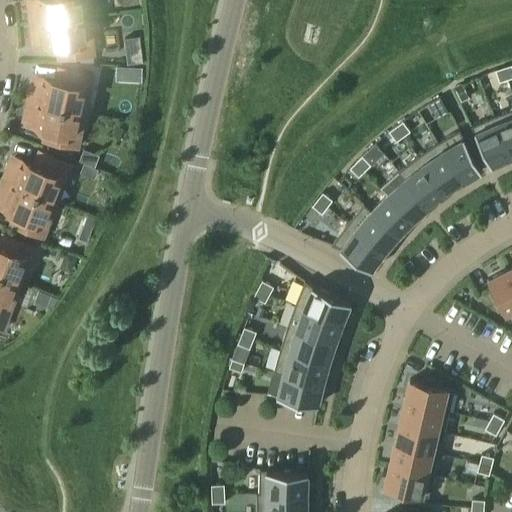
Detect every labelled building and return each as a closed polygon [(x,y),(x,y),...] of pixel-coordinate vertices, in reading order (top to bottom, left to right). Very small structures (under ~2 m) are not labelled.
[(82,17),(80,0),(31,0),(32,3),(28,4),(31,24),(89,16),(82,17)] [(89,17),(89,16),(31,24),(33,43),(37,43),(37,47),(61,44),(63,58),(94,54),(92,39),(85,40),(82,18),(89,17)] [(140,36),(125,38),(126,47),(141,45),(140,36)] [(508,79),(504,68),(496,70),(500,82),(508,79)] [(79,110),(84,86),(91,88),(93,75),(64,69),(61,80),(36,75),(35,81),(32,80),(28,100),(86,112),(86,111),(79,110)] [(456,90),(462,101),(470,97),(464,86),(456,90)] [(448,112),(440,97),(429,103),(438,118),(448,112)] [(85,113),(86,112),(28,100),(24,119),(27,120),(26,124),(51,129),(49,141),(78,147),(81,134),(74,133),(78,111),(85,113)] [(511,155),(511,109),(495,116),(494,116),(511,156),(511,155)] [(511,156),(494,116),(472,126),(491,166),(493,165),(492,164),(493,164),(511,156)] [(411,131),(403,121),(396,126),(404,136),(411,131)] [(404,136),(396,126),(390,131),(397,141),(404,136)] [(460,130),(438,142),(462,181),(480,171),(481,172),(482,171),(460,130)] [(462,181),(438,142),(418,156),(445,193),(462,181)] [(84,149),(80,160),(91,165),(92,162),(94,156),(95,153),(84,149)] [(10,161),(3,179),(58,200),(58,199),(52,197),(61,173),(67,176),(72,164),(46,153),(41,167),(15,157),(13,162),(10,161)] [(94,156),(92,162),(98,164),(101,158),(94,156)] [(371,165),(363,156),(357,162),(365,171),(371,165)] [(445,193),(418,156),(399,171),(428,206),(445,193)] [(365,171),(357,162),(350,168),(359,177),(365,171)] [(85,165),(82,172),(93,176),(95,169),(85,165)] [(428,206),(399,171),(398,171),(381,187),(412,220),(428,206)] [(58,200),(3,179),(0,186),(0,206),(22,215),(18,226),(44,236),(49,224),(42,221),(51,198),(58,200)] [(412,220),(381,187),(380,187),(387,194),(371,210),(364,204),(397,235),(412,220)] [(333,200),(323,192),(318,199),(328,207),(333,200)] [(328,207),(318,199),(313,206),(322,213),(328,207)] [(397,235),(364,204),(348,223),(384,251),(397,235)] [(87,215),(83,226),(92,229),(96,218),(87,215)] [(384,251),(348,223),(332,245),(340,248),(345,252),(355,259),(372,270),(373,268),(372,268),(384,251)] [(32,258),(36,246),(10,236),(5,247),(0,245),(0,273),(22,282),(22,281),(16,279),(25,255),(32,258)] [(66,254),(62,264),(64,269),(70,270),(75,257),(66,254)] [(511,319),(511,274),(509,268),(489,278),(495,291),(492,293),(500,311),(504,309),(510,321),(511,319)] [(22,282),(0,273),(0,314),(8,317),(22,282)] [(263,280),(258,288),(270,294),(274,286),(263,280)] [(305,281),(296,304),(305,308),(342,322),(350,303),(351,304),(351,302),(330,293),(330,292),(319,287),(318,288),(312,285),(306,280),(305,281)] [(266,302),(270,294),(258,288),(254,296),(266,302)] [(39,291),(36,301),(47,305),(51,295),(39,291)] [(335,342),(342,322),(305,308),(296,304),(288,326),(297,329),(335,342)] [(328,362),(335,342),(297,329),(288,326),(281,348),(290,351),(328,362)] [(245,327),(241,335),(254,340),(257,332),(245,327)] [(250,348),(254,340),(241,335),(238,344),(250,348)] [(322,383),(328,362),(290,351),(281,348),(274,371),(284,373),(322,383)] [(230,367),(242,371),(245,363),(232,359),(230,367)] [(318,402),(322,383),(284,373),(279,394),(277,394),(277,395),(319,404),(319,403),(318,402)] [(424,382),(410,379),(405,401),(449,411),(454,389),(443,387),(444,383),(425,378),(424,382)] [(444,432),(449,411),(405,401),(400,422),(444,432)] [(494,413),(490,421),(501,427),(505,419),(494,413)] [(496,435),(501,427),(490,421),(485,428),(496,435)] [(400,422),(395,443),(432,452),(439,453),(444,433),(444,432),(400,422)] [(427,472),(432,452),(395,443),(390,464),(434,474),(435,473),(427,472)] [(482,454),(480,463),(492,466),(494,457),(482,454)] [(490,474),(492,466),(480,463),(477,471),(490,474)] [(429,496),(434,474),(390,464),(385,486),(399,489),(398,493),(417,498),(418,494),(429,496)] [(260,469),(259,493),(259,494),(307,494),(307,474),(309,474),(309,472),(266,470),(260,469)] [(225,493),(225,484),(212,485),(212,494),(225,493)] [(226,502),(225,493),(212,494),(213,503),(226,502)] [(306,511),(307,494),(259,494),(259,493),(257,493),(257,511),(306,511)] [(484,508),(485,500),(473,499),(472,507),(484,508)]
